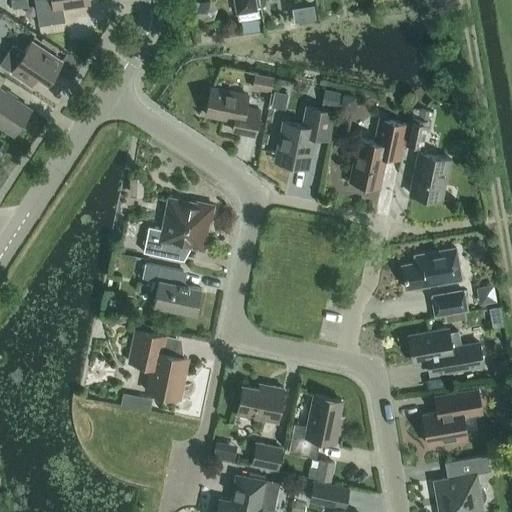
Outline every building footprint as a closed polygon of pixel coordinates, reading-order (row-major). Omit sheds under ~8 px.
[(10,0),(12,9),(27,7),(26,0),(10,0)] [(62,7),(89,2),(88,0),(34,0),(38,25),(64,20),(62,7)] [(233,0),(236,13),(257,9),(255,0),(233,0)] [(31,41),(24,51),(12,43),(0,62),(0,63),(11,71),(10,72),(31,85),(37,75),(47,82),(61,61),(31,41)] [(273,77),(255,73),(252,87),(271,90),(273,77)] [(0,124),(13,134),(30,109),(0,88),(0,83),(4,77),(0,74),(0,124)] [(205,114),(233,120),(231,130),(254,134),(259,110),(245,107),(247,95),(210,87),(205,114)] [(325,89),(321,103),(337,107),(340,92),(325,89)] [(342,93),(340,107),(354,109),(356,96),(342,93)] [(326,138),(332,112),(307,106),(303,125),(284,121),(276,161),(306,167),(312,136),(326,138)] [(412,107),(404,144),(422,147),(429,110),(412,107)] [(399,159),(404,135),(407,122),(379,116),(374,141),(358,138),(349,181),(378,187),(385,156),(399,159)] [(440,200),(449,159),(418,152),(409,193),(440,200)] [(143,177),(130,176),(129,195),(142,195),(143,177)] [(210,221),(213,205),(197,201),(196,203),(168,197),(161,229),(148,226),(143,251),(170,257),(173,243),(202,249),(208,221),(210,221)] [(406,289),(461,279),(455,248),(414,255),(415,262),(402,265),(406,289)] [(183,270),(158,265),(145,262),(141,277),(158,280),(153,304),(195,313),(200,288),(180,284),(183,270)] [(464,288),(430,294),(435,316),(468,310),(464,288)] [(413,363),(427,360),(430,375),(483,365),(479,340),(461,343),(458,330),(448,332),(447,328),(408,335),(413,363)] [(178,397),(186,357),(161,352),(165,335),(135,329),(129,362),(151,366),(146,391),(178,397)] [(492,361),(495,376),(508,374),(506,359),(492,361)] [(276,421),(283,388),(270,385),(269,390),(242,384),(236,412),(276,421)] [(434,396),(437,411),(422,414),(427,444),(466,437),(463,415),(481,412),(477,388),(434,396)] [(150,407),(152,396),(123,389),(121,401),(150,407)] [(294,422),(291,437),(288,451),(316,457),(319,439),(335,442),(339,424),(337,424),(342,400),(313,394),(307,425),(294,422)] [(282,446),(255,441),(250,463),(277,469),(282,446)] [(483,511),(481,501),(484,497),(485,492),(483,488),(479,485),(476,473),(490,470),(487,454),(444,461),(447,477),(433,479),(438,511),(483,511)] [(333,461),(321,459),(316,478),(329,481),(333,461)] [(260,506),(265,480),(236,473),(230,500),(218,498),(215,511),(260,511),(262,507),(260,506)] [(313,479),(308,500),(344,509),(349,487),(313,479)]
